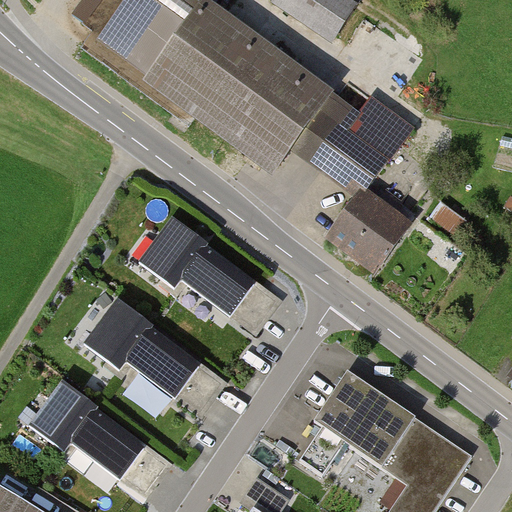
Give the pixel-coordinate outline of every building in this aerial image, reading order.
[(298,155),(369,204),(419,133),(374,102),(365,114),(215,9),(221,0),(128,0),(93,51),(280,181),(298,155)] [(369,0),(281,0),(276,8),(335,49),(369,0)] [(382,277),(422,219),(383,192),(342,249),(382,277)] [(207,250),(171,224),(138,269),(175,295),(181,286),(207,250)] [(256,285),(207,250),(181,286),(230,321),(256,285)] [(152,334),(116,306),(82,352),(118,379),(126,368),(152,334)] [(200,369),(152,334),(126,368),(174,404),(200,369)] [(439,511),(475,460),(355,379),(322,428),(327,431),(304,464),(327,480),(351,445),(412,486),(393,511),(439,511)] [(97,417),(62,390),(36,422),(72,449),(97,417)] [(144,452),(97,417),(72,449),(120,485),(144,452)] [(252,511),(281,511),(287,503),(258,483),(243,505),(252,511)] [(27,511),(0,495),(0,511),(27,511)]
